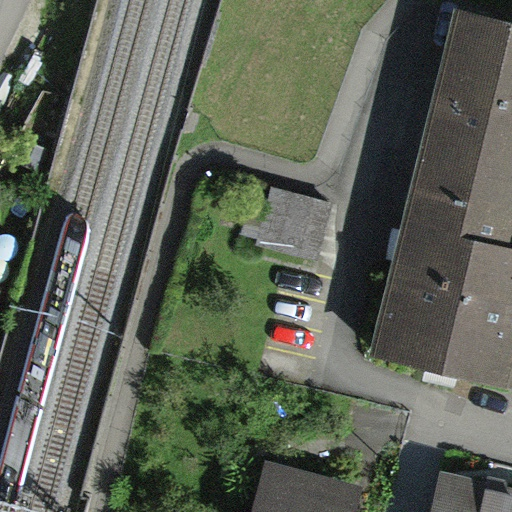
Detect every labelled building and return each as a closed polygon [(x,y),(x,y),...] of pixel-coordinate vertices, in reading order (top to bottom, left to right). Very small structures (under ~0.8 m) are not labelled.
[(511,21),(457,9),(404,225),(511,248),(511,21)] [(0,172),(0,206),(12,178),(0,172)] [(332,203),(272,187),(257,244),(316,260),(332,203)] [(511,248),(404,225),(371,356),(511,390),(511,248)] [(354,511),(362,486),(266,461),(252,511),(354,511)] [(431,511),(511,511),(511,489),(506,488),(486,483),(441,472),(431,511)] [(488,475),(486,483),(506,488),(508,480),(488,475)]
